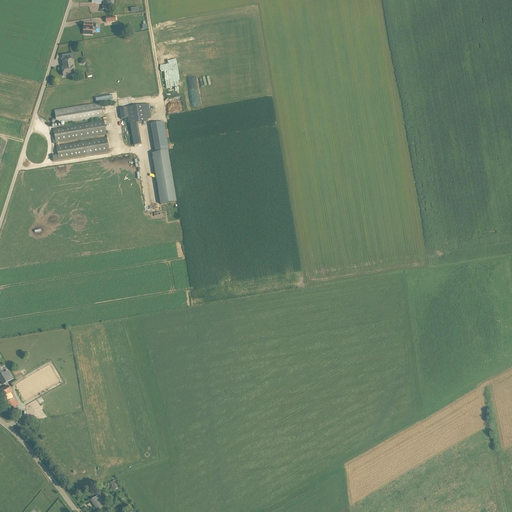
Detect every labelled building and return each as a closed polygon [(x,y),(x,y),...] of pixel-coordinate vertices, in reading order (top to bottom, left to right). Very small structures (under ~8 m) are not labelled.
[(92,0),(92,3),(101,4),(101,1),(104,2),(102,10),(109,11),(110,0),(92,0)] [(96,32),(96,28),(96,24),(84,23),(83,35),(92,35),(93,32),(96,32)] [(74,75),(71,60),(62,62),(63,68),(61,68),(63,76),(74,75)] [(103,117),(101,103),(54,111),(55,120),(51,120),(52,126),(103,117)] [(121,120),(129,118),(134,146),(141,145),(137,124),(147,122),(144,105),(127,108),(119,109),(121,120)] [(106,135),(104,121),(53,129),(55,143),(106,135)] [(163,123),(151,125),(155,149),(167,147),(163,123)] [(53,162),(109,152),(107,138),(56,147),(57,155),(52,156),(53,162)] [(7,372),(3,374),(0,375),(0,379),(3,385),(12,380),(7,372)] [(0,396),(4,402),(8,400),(16,395),(9,385),(0,390),(0,396)] [(100,494),(97,496),(90,501),(98,511),(107,504),(100,494)]
